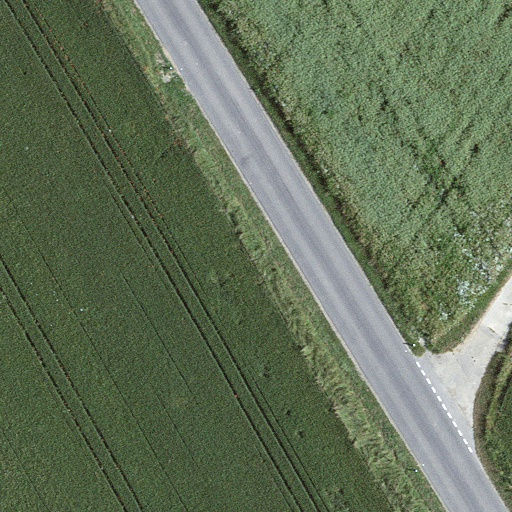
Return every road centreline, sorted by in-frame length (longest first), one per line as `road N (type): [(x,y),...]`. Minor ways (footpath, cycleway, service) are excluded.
road 1 (tertiary): [(171,0),(486,511)]
road 2 (track): [(430,420),(511,306)]
